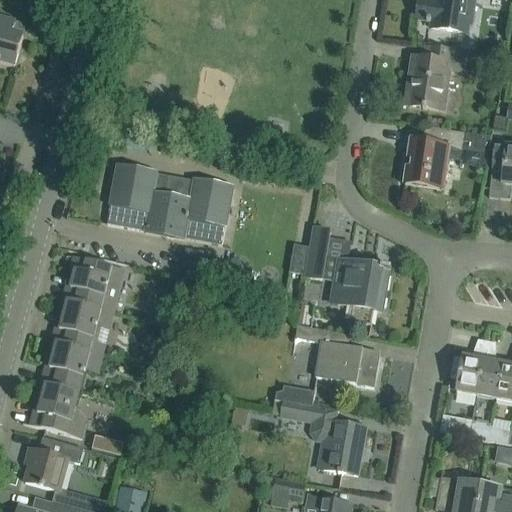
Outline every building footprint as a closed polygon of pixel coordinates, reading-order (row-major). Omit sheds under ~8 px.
[(474,0),(435,0),(435,5),(420,3),(417,21),(427,23),(426,24),(430,25),(430,23),(432,24),(431,30),(466,35),(470,6),(474,7),(474,0)] [(0,19),(0,65),(14,69),(23,38),(11,35),(15,24),(0,19)] [(414,80),(409,108),(423,110),(422,111),(426,112),(426,111),(442,114),(448,72),(463,74),(466,56),(427,50),(425,62),(414,60),(411,80),(414,80)] [(480,67),(480,71),(484,75),(492,75),(492,64),(481,64),(480,67)] [(495,119),(493,130),(505,132),(507,121),(495,119)] [(407,170),(405,188),(442,193),(446,164),(461,166),(462,156),(489,160),(492,140),(425,130),(423,143),(411,142),(408,162),(413,163),(411,171),(407,170)] [(511,188),(511,149),(506,149),(505,159),(493,158),(489,200),(510,202),(511,188)] [(110,208),(107,227),(145,234),(145,235),(184,242),(184,241),(221,248),(225,229),(226,229),(233,190),(194,183),(193,185),(181,183),(181,181),(157,177),(158,176),(117,169),(110,208)] [(314,231),(311,250),(306,278),(306,280),(322,283),(330,234),(314,231)] [(306,278),(311,250),(294,247),(289,275),(306,278)] [(197,256),(195,277),(219,280),(221,258),(197,256)] [(78,293),(74,305),(114,316),(125,273),(73,260),(70,274),(74,275),(70,291),(78,293)] [(337,269),(344,270),(338,306),(355,310),(353,324),(372,327),(374,313),(381,314),(388,273),(390,273),(391,270),(381,268),(380,271),(337,263),(337,264),(338,264),(337,269)] [(184,282),(172,279),(169,288),(182,291),(184,282)] [(110,332),(114,316),(74,305),(63,301),(59,316),(63,317),(59,333),(67,335),(64,346),(63,347),(103,357),(105,349),(92,346),(97,329),(110,332)] [(348,349),(350,338),(298,328),(295,342),(321,346),(315,381),(373,391),(379,355),(348,349)] [(477,398),(487,344),(478,342),(472,360),(463,358),(463,361),(454,359),(450,381),(458,383),(456,394),(477,398)] [(98,377),(103,357),(63,347),(64,346),(52,343),(49,354),(54,356),(48,375),(44,373),(40,386),(79,396),(85,373),(98,377)] [(497,402),(503,366),(496,364),(496,346),(487,344),(477,398),(497,402)] [(511,404),(511,364),(511,367),(503,366),(497,402),(511,404)] [(75,411),(79,396),(40,386),(37,400),(41,401),(34,429),(81,442),(86,422),(75,411)] [(276,403),(284,404),(313,410),(316,392),(284,387),(283,392),(277,394),(276,403)] [(284,404),(281,419),(311,424),(313,410),(284,404)] [(357,478),(366,431),(336,426),(338,414),(317,410),(312,435),(317,442),(328,444),(323,472),(338,475),(338,477),(342,477),(342,476),(357,478)] [(469,440),(472,424),(443,418),(440,435),(469,440)] [(489,444),(491,431),(492,428),(472,424),(469,440),(489,444)] [(511,435),(491,431),(489,444),(509,447),(511,435)] [(34,453),(25,485),(59,495),(68,464),(79,467),(84,452),(43,440),(39,454),(34,453)] [(433,480),(429,498),(438,500),(435,511),(436,511),(440,511),(476,511),(480,489),(441,481),(433,480)] [(276,484),(274,496),(302,501),(304,489),(276,484)] [(511,511),(511,494),(480,489),(476,511),(511,511)] [(125,511),(152,511),(155,498),(129,494),(125,511)] [(351,511),(352,508),(319,502),(317,511),(351,511)]
